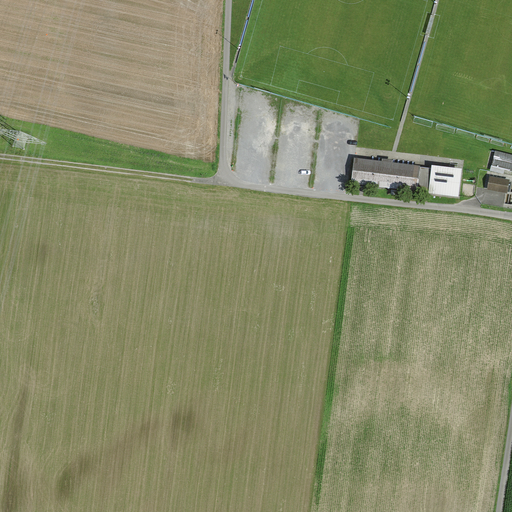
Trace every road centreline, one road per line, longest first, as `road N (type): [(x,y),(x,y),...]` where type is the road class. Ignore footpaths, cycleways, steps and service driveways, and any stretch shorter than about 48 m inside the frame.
road 1 (track): [(511,217),(223,182)]
road 2 (track): [(0,156),(223,182)]
road 3 (track): [(223,182),(228,0)]
